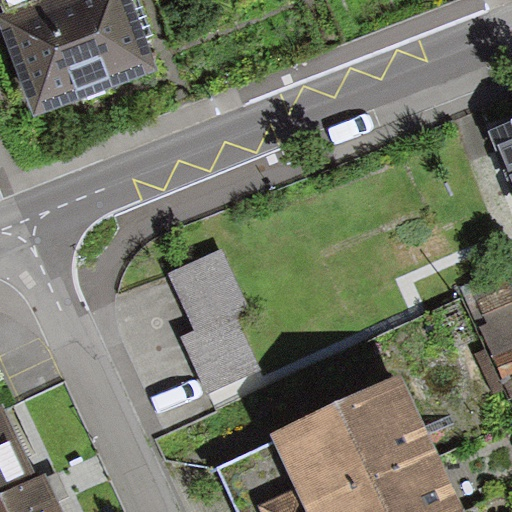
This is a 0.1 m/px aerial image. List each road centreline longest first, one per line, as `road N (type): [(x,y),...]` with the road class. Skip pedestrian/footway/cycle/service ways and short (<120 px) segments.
road 1 (residential): [(24,222),(511,28)]
road 2 (residential): [(24,222),(152,511)]
